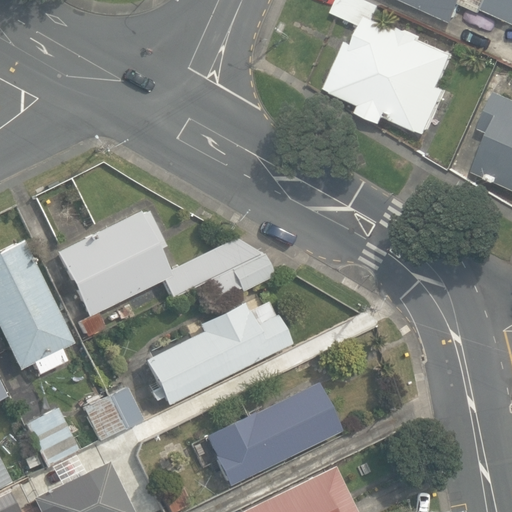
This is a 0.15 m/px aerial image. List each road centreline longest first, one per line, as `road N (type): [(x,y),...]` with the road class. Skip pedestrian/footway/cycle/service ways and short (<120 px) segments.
road 1 (secondary): [(438,286),(388,234),(168,111)]
road 2 (secondary): [(492,511),(474,407),(438,286)]
road 3 (secondary): [(168,111),(58,43)]
road 4 (tertiary): [(168,111),(221,0)]
